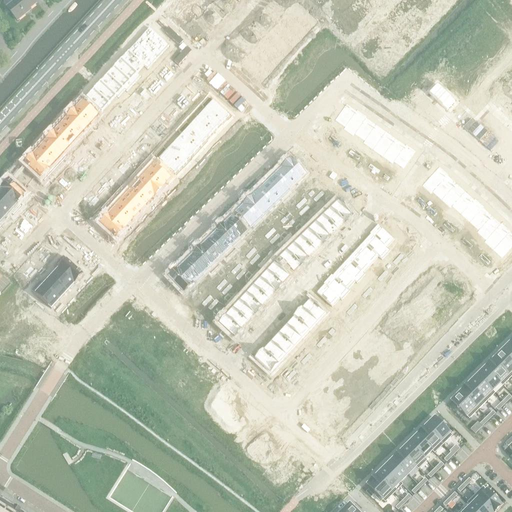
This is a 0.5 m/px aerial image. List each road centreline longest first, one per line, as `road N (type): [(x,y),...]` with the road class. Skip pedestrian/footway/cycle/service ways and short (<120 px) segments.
road 1 (residential): [(278,419),(437,245)]
road 2 (residential): [(136,282),(287,140)]
road 3 (residential): [(136,282),(278,419)]
road 4 (residential): [(287,140),(437,245)]
road 5 (residential): [(349,85),(432,138),(491,189)]
road 6 (residential): [(12,170),(136,282)]
road 7 (primary): [(0,122),(114,0)]
road 8 (unknown): [(314,488),(241,411),(203,431)]
road 9 (residential): [(0,458),(78,342)]
road 10 (residential): [(278,419),(372,511)]
